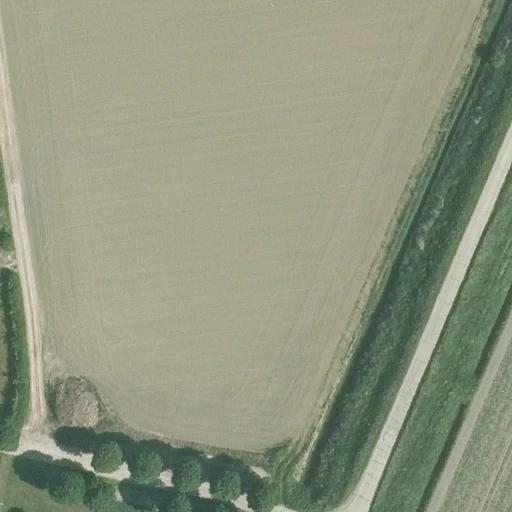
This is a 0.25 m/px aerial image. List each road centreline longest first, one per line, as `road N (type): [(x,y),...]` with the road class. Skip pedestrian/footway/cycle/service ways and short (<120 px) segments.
road 1 (unclassified): [(352,511),(511,133)]
road 2 (track): [(41,449),(0,81)]
